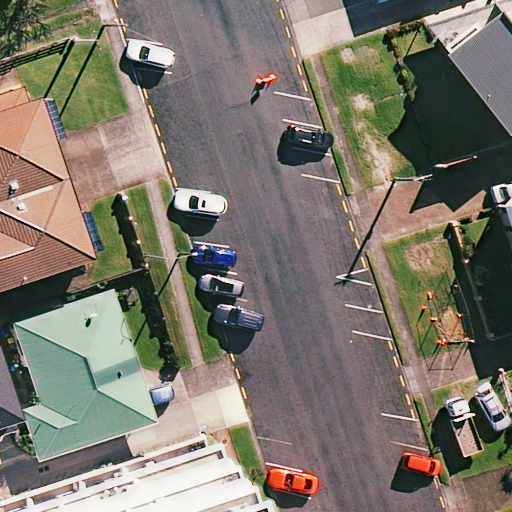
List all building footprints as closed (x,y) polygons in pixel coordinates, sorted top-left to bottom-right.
[(511,27),(507,21),(492,2),(438,44),(501,125),(511,116),(511,27)] [(0,282),(77,256),(19,86),(0,92),(0,282)] [(511,199),(492,206),(511,269),(511,199)] [(148,422),(106,292),(6,324),(32,404),(13,410),(29,460),(148,422)] [(214,444),(0,511),(236,511),(227,484),(219,459),(214,444)]
